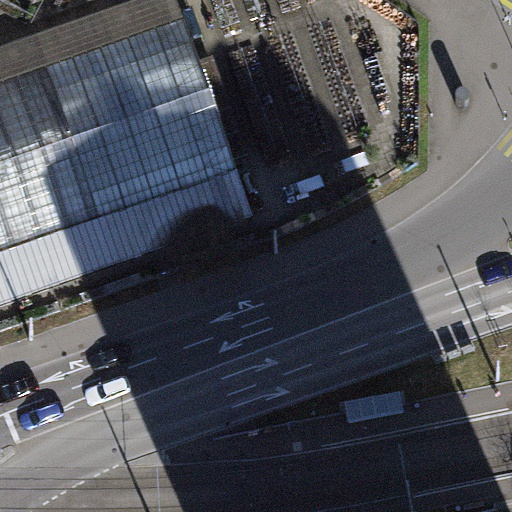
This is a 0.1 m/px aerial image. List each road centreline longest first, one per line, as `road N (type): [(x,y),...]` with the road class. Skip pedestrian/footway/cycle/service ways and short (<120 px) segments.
road 1 (primary): [(337,317),(0,460)]
road 2 (primary): [(511,179),(337,317)]
road 3 (primary): [(337,317),(452,307),(511,287)]
